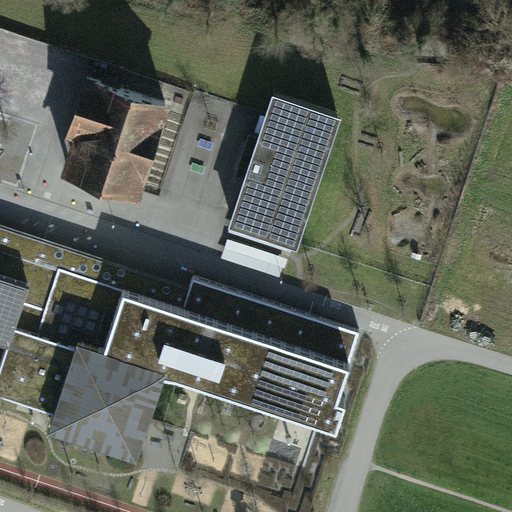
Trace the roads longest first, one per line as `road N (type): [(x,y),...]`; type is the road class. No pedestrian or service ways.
road 1 (residential): [(0,200),(399,332)]
road 2 (unclassified): [(399,332),(343,511)]
